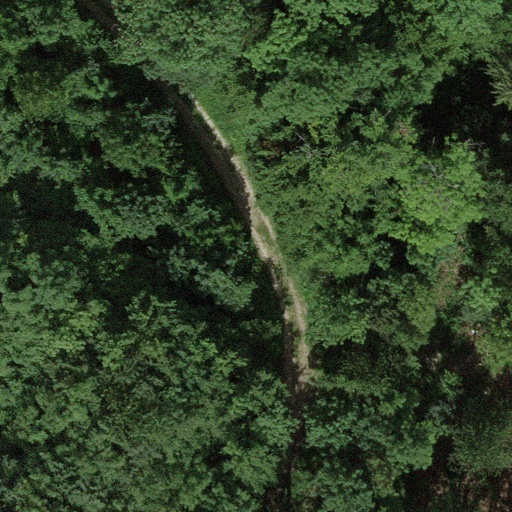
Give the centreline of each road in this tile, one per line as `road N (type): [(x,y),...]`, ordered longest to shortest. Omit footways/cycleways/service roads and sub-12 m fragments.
road 1 (track): [(259,511),(306,416),(313,345),(289,251),(247,163),(174,64),(106,0)]
road 2 (track): [(306,416),(181,278),(0,196)]
